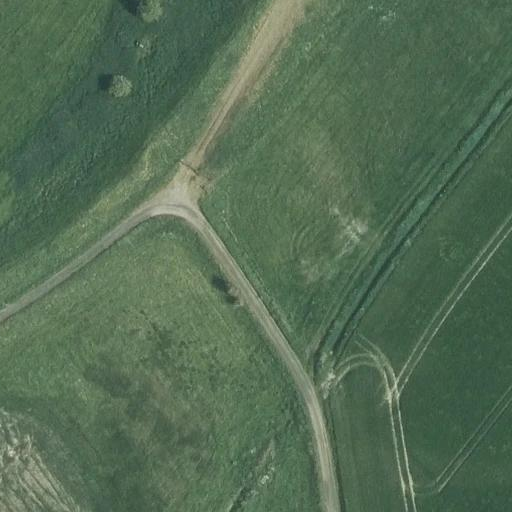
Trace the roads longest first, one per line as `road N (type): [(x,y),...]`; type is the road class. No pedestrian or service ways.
road 1 (unclassified): [(175,205),(193,218),(300,378),(318,430),(329,511)]
road 2 (unclassified): [(0,320),(61,282),(152,206),(175,205)]
